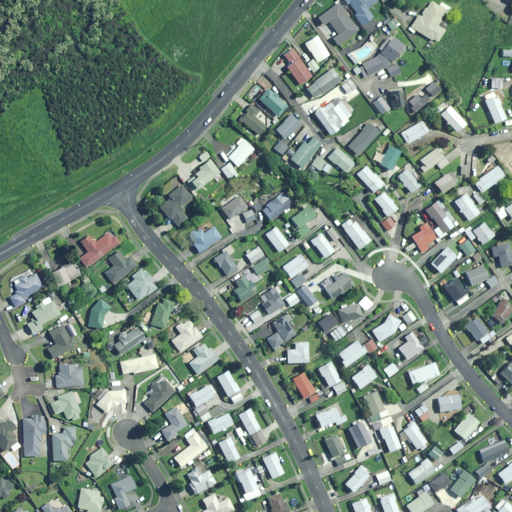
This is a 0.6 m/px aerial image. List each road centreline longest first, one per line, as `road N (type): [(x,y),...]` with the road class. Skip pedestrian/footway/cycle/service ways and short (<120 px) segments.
road 1 (residential): [(326,511),(280,411),(234,337),(117,187)]
road 2 (residential): [(117,187),(205,118),(303,0)]
road 3 (residential): [(511,418),(451,350),(419,292),(389,273)]
road 4 (residential): [(0,253),(117,187)]
